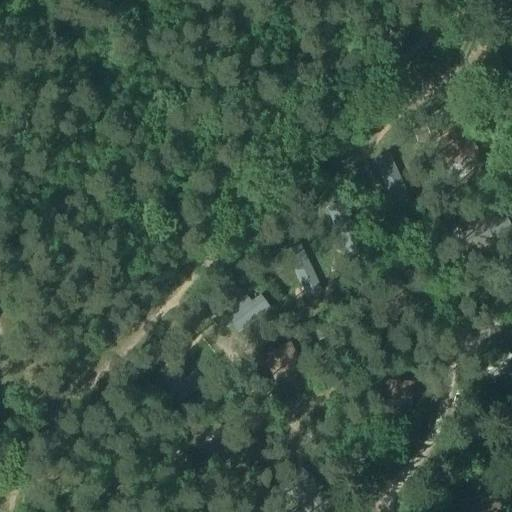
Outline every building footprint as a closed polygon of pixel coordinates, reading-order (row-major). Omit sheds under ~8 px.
[(462,127),(437,144),(452,167),(478,151),(471,141),(473,140),(471,138),(470,139),(462,127)] [(394,210),(412,202),(390,152),(372,160),(394,210)] [(344,247),(359,241),(341,198),(325,204),(344,247)] [(499,229),(507,224),(502,214),(462,234),(473,255),(504,240),(499,229)] [(286,248),(307,297),(323,290),(301,241),(286,248)] [(371,306),(389,324),(413,300),(395,282),(371,306)] [(227,317),(238,333),(269,311),(258,295),(227,317)] [(302,372),(297,374),(290,359),(295,357),(290,345),(265,356),(278,386),(283,384),(288,395),(308,386),(302,372)] [(153,394),(167,411),(205,381),(192,364),(153,394)] [(511,369),(507,376),(504,374),(494,386),(511,399),(511,369)] [(393,394),(393,383),(385,383),(381,432),(402,434),(404,413),(409,413),(410,396),(393,394)] [(211,423),(197,444),(222,461),(233,445),(216,432),(219,428),(211,423)] [(310,487),(313,483),(298,469),(281,488),(307,511),(314,511),(325,502),(310,487)] [(462,504),(464,511),(488,511),(504,507),(500,492),(497,493),(493,479),(473,485),(478,499),(462,504)]
